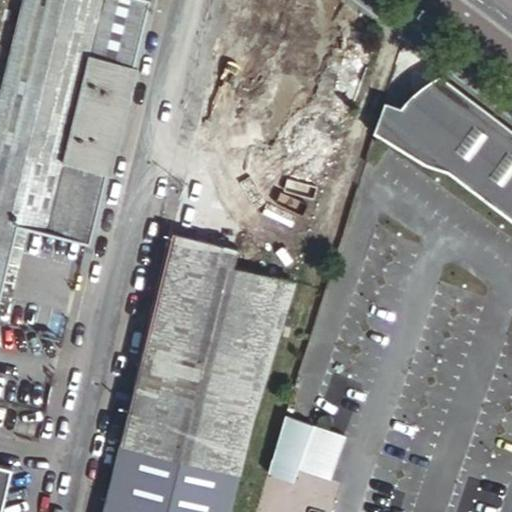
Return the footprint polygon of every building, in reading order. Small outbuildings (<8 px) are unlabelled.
[(21,223),(25,225),(88,240),(145,0),(0,0),(0,285),(15,222),(21,223)] [(511,131),(442,79),(436,77),(432,76),(427,76),(422,77),(417,79),(410,87),(405,97),(401,109),(384,103),(372,131),(424,164),(447,173),(511,221),(511,131)] [(0,285),(0,314),(3,316),(25,225),(21,223),(15,222),(0,285)] [(118,444),(238,474),(278,331),(293,282),(232,267),(237,248),(231,247),(171,232),(118,444)] [(327,477),(340,433),(282,416),(265,474),(291,482),(296,469),(327,477)] [(227,511),(238,474),(118,444),(101,511),(227,511)] [(0,511),(11,469),(0,465),(0,511)] [(329,511),(336,494),(297,482),(286,511),(329,511)]
